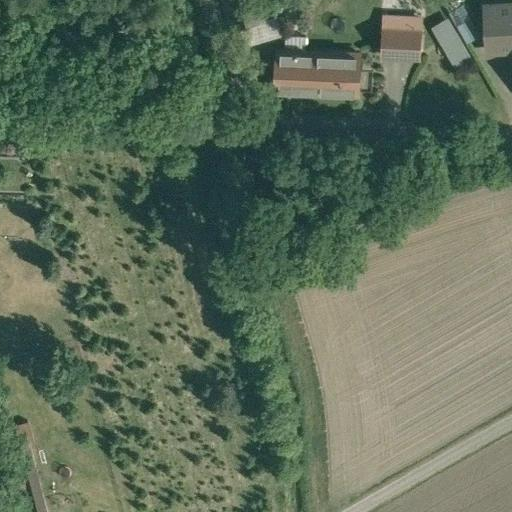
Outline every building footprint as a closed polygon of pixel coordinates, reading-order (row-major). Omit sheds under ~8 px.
[(262,0),(247,0),(257,39),(284,33),(279,16),(267,19),(262,0)] [(511,4),(486,6),(489,50),(511,48),(511,4)] [(462,7),(453,12),(469,41),(478,36),(462,7)] [(435,23),(454,67),(471,60),(452,16),(435,23)] [(385,17),(383,56),(419,57),(421,18),(385,17)] [(361,53),(279,49),(276,91),(358,96),(361,53)] [(35,493),(39,511),(47,511),(44,491),(35,493)]
